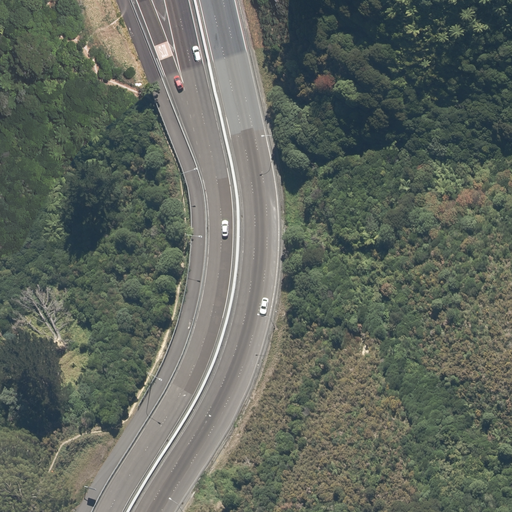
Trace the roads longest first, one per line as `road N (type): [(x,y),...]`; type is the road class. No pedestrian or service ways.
road 1 (secondary): [(216,0),(256,174),(259,264),(236,365),(154,511)]
road 2 (secondary): [(108,511),(195,362),(218,278),(216,177)]
road 3 (secondary): [(216,177),(143,0)]
road 4 (secondary): [(216,177),(176,0)]
